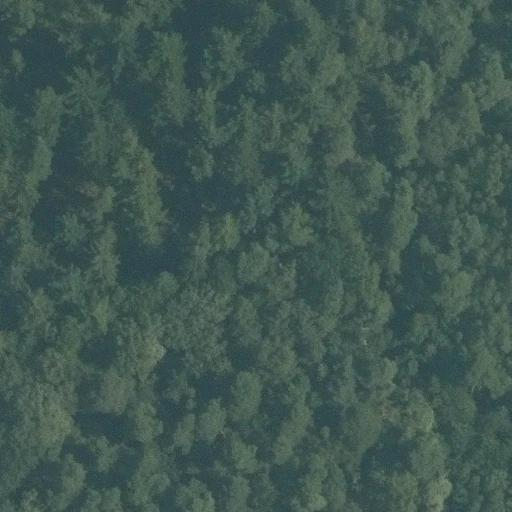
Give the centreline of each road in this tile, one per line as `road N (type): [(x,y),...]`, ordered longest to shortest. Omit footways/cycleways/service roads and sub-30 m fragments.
road 1 (track): [(360,282),(0,423)]
road 2 (track): [(360,282),(330,152),(312,0)]
road 3 (track): [(0,49),(177,0)]
road 4 (track): [(406,271),(466,429)]
